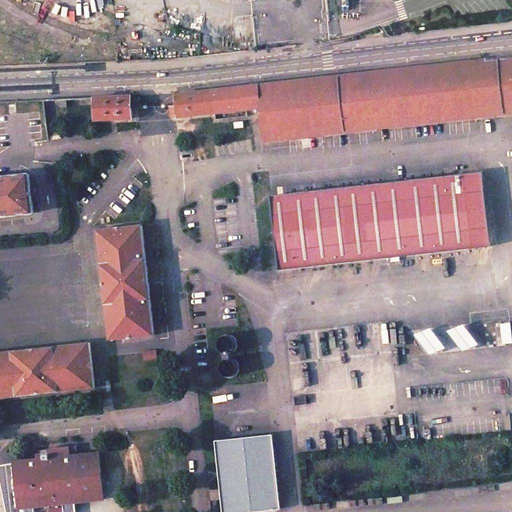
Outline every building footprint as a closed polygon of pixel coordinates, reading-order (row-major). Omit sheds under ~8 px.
[(177,105),(170,105),(171,118),(261,107),(265,141),(511,112),(511,56),(176,94),(177,105)] [(131,96),(95,98),(95,120),(132,118),(131,106),(131,96)] [(482,171),(271,196),(279,270),(492,246),(482,171)] [(29,174),(0,176),(0,217),(33,213),(29,174)] [(140,222),(97,228),(110,338),(154,333),(140,222)] [(460,350),(476,343),(466,321),(450,328),(460,350)] [(434,324),(417,331),(426,354),(443,348),(434,324)] [(88,342),(0,352),(0,398),(93,388),(88,342)] [(270,436),(218,443),(227,511),(232,511),(243,511),(279,506),(270,436)] [(96,451),(14,460),(19,506),(102,497),(96,451)]
